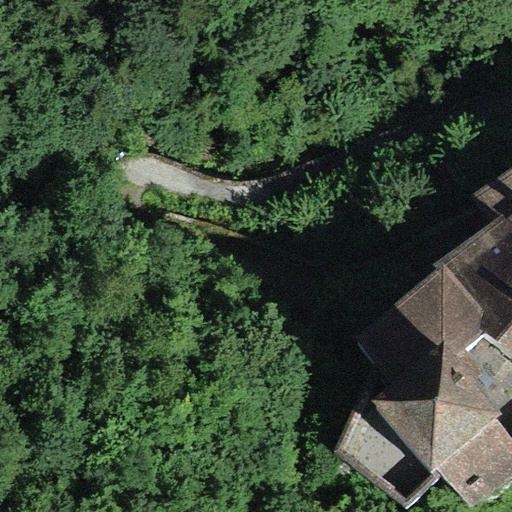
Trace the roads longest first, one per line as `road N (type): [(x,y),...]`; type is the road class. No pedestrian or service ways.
road 1 (track): [(292,274),(203,240),(131,225),(120,196),(138,173),(220,196),(265,193),(511,102)]
road 2 (track): [(485,223),(362,280),(292,274)]
